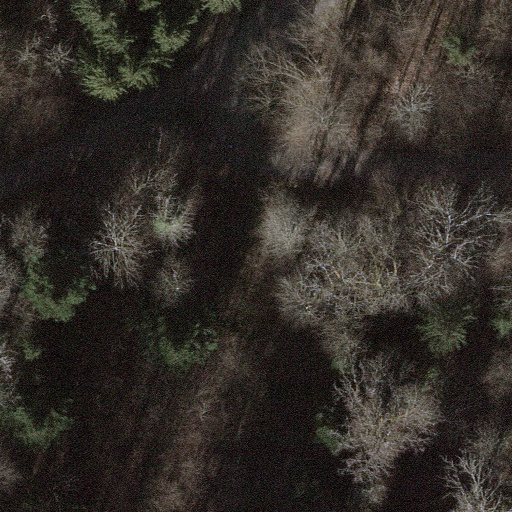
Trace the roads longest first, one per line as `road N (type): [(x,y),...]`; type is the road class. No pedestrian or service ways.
road 1 (track): [(0,199),(332,0)]
road 2 (track): [(511,171),(312,165),(207,145),(146,115)]
